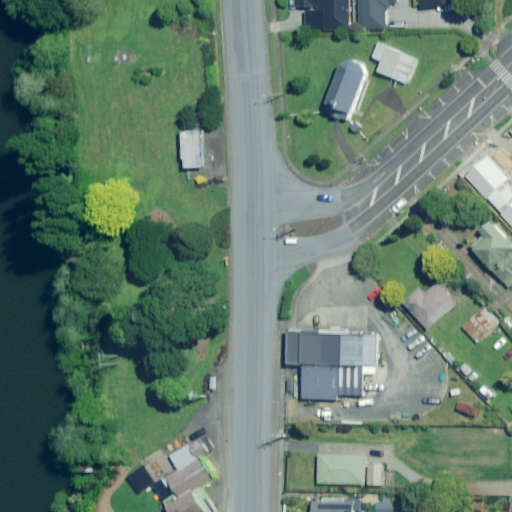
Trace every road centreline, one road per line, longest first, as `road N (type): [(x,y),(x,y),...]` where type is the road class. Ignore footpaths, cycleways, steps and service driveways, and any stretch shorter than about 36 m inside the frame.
road 1 (secondary): [(250,511),(254,257)]
road 2 (secondary): [(255,207),(243,0)]
road 3 (residential): [(381,191),(511,69)]
road 4 (residential): [(381,191),(347,232),(279,258),(254,257)]
road 5 (residential): [(255,207),(337,206),(381,191)]
